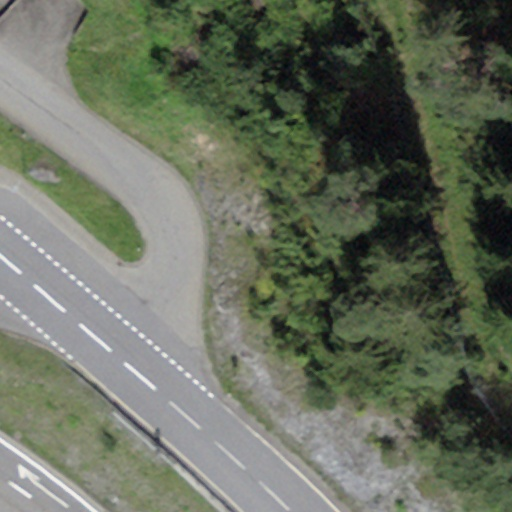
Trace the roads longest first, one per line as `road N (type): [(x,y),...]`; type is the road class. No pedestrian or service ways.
road 1 (track): [(387,0),(489,345),(511,393)]
road 2 (tertiary): [(0,254),(290,511)]
